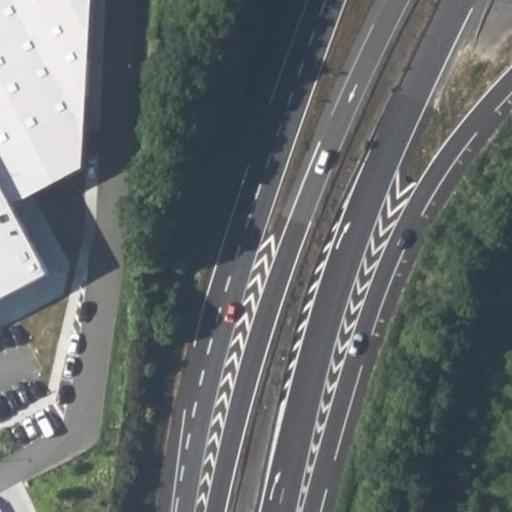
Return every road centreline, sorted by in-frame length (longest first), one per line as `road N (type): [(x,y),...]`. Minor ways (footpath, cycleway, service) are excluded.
road 1 (motorway): [(279,511),(322,321),(364,204),(458,0)]
road 2 (motorway): [(397,0),(350,95),(276,286),(216,511)]
road 3 (motorway): [(335,0),(235,299),(184,511)]
road 4 (residential): [(0,472),(76,433),(107,240),(124,0)]
road 5 (motorway): [(314,511),(384,275),(433,177),(511,80)]
